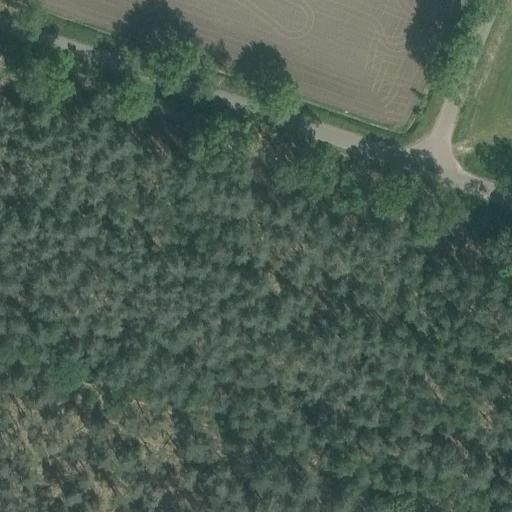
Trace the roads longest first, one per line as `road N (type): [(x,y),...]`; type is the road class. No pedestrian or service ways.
road 1 (unclassified): [(426,169),(0,24)]
road 2 (unclassified): [(426,169),(496,0)]
